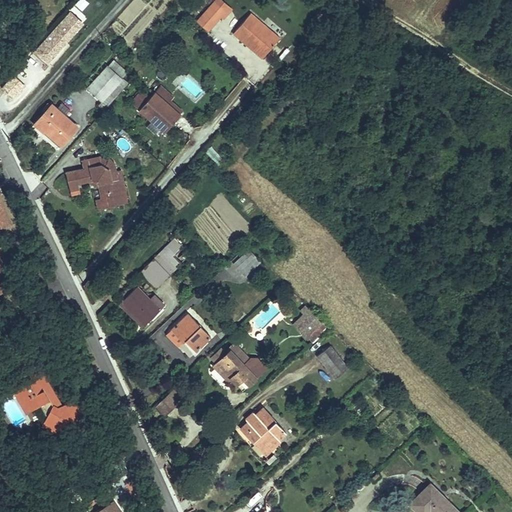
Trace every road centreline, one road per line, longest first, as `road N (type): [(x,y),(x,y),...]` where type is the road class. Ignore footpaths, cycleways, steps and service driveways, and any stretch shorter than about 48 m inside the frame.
road 1 (residential): [(0,138),(172,511)]
road 2 (track): [(356,0),(511,96)]
